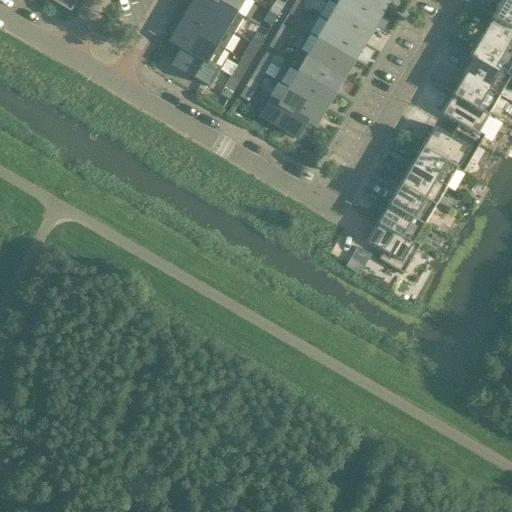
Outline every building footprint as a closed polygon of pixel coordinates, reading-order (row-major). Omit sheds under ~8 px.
[(52,0),(52,1),(70,12),(77,0),(52,0)] [(212,0),(196,0),(191,9),(226,30),(233,34),(242,17),(236,13),(212,0)] [(212,0),(236,13),(243,0),(212,0)] [(275,0),(269,11),(277,15),(283,5),(275,0)] [(371,26),(372,24),(380,9),(365,0),(338,0),(336,5),(371,26)] [(365,0),(380,9),(385,0),(365,0)] [(511,28),(511,3),(508,1),(508,0),(503,0),(493,17),(511,28)] [(302,8),(294,3),(288,14),(296,19),(302,8)] [(371,26),(336,5),(326,22),(363,44),(374,26),(372,24),(371,26)] [(233,34),(226,30),(191,9),(181,26),(223,51),(233,34)] [(271,26),(277,15),(269,11),(263,22),(271,26)] [(511,53),(511,28),(493,17),(482,36),(511,53)] [(353,62),(363,44),(326,22),(316,38),(351,59),(351,60),(353,62)] [(170,44),(183,51),(183,50),(206,63),(207,62),(214,66),(223,51),(181,26),(170,44)] [(281,26),(274,36),(282,41),(289,30),(281,26)] [(249,44),(257,49),(264,38),(256,33),(249,44)] [(282,41),(274,36),(268,47),(276,52),(282,41)] [(506,75),(507,73),(511,64),(511,53),(482,36),(471,56),(475,58),(475,57),(506,75)] [(341,76),(351,60),(351,59),(316,38),(306,55),(341,76)] [(251,60),(257,49),(249,44),(243,55),(251,60)] [(220,69),(214,66),(207,62),(206,63),(183,50),(183,51),(173,67),(209,88),(220,69)] [(332,92),(341,76),(306,55),(296,72),(332,92)] [(475,57),(475,58),(465,76),(499,96),(511,76),(507,73),(506,75),(475,57)] [(261,59),(255,70),(263,74),(269,63),(261,59)] [(238,82),(244,71),(236,66),(230,77),(238,82)] [(263,74),(255,70),(249,80),(257,85),(263,74)] [(322,109),(332,92),(296,72),(287,88),(322,109)] [(488,114),(489,113),(499,96),(465,76),(454,93),(454,94),(488,114)] [(238,82),(230,77),(224,88),(232,93),(238,82)] [(253,91),(245,86),(239,97),(247,102),(253,91)] [(312,126),(322,109),(287,88),(278,103),(277,105),(304,121),(303,122),(312,126)] [(454,94),(454,93),(450,91),(438,111),(458,123),(454,130),(479,145),(495,117),(489,113),(488,114),(454,94)] [(277,105),(278,103),(270,98),(259,117),(294,138),(303,122),(304,121),(277,105)] [(253,120),(249,128),(257,132),(261,124),(253,120)] [(462,173),(479,145),(454,130),(449,138),(429,126),(417,146),(421,149),(422,148),(457,168),(456,169),(462,173)] [(446,187),(456,169),(457,168),(422,148),(421,149),(411,167),(446,187)] [(446,187),(411,167),(400,185),(435,205),(446,187)] [(424,224),(435,205),(400,185),(389,204),(424,224)] [(389,204),(379,221),(378,223),(413,243),(414,241),(424,224),(389,204)] [(378,223),(379,221),(374,219),(362,239),(383,251),(378,259),(403,274),(420,245),(414,241),(413,243),(378,223)]
